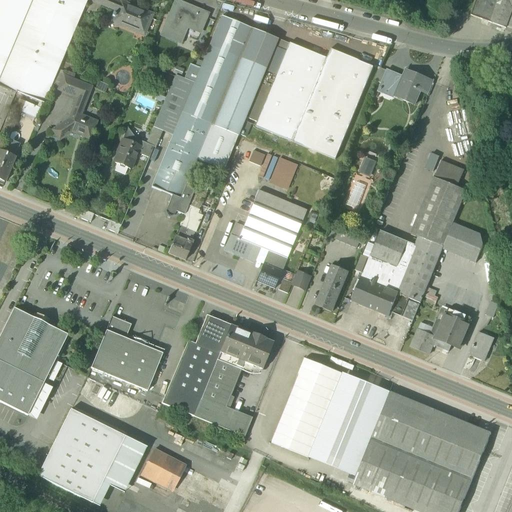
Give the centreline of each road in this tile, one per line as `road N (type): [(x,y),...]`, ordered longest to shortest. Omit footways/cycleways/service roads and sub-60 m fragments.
road 1 (tertiary): [(0,204),(511,413)]
road 2 (residential): [(511,49),(435,45),(269,0)]
